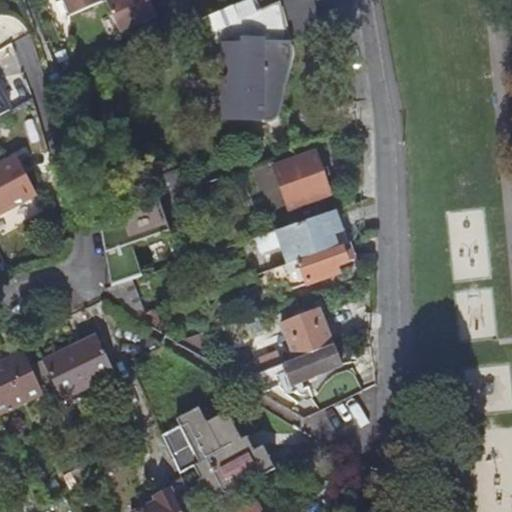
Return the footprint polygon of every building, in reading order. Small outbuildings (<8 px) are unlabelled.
[(61,0),(69,18),(101,4),(99,0),(61,0)] [(147,0),(111,0),(105,3),(119,34),(155,19),(148,1),(147,0)] [(253,0),(204,21),(215,51),(215,64),(228,65),(227,85),(220,85),(219,120),(242,121),(242,123),(265,123),(267,123),(270,122),(272,121),(273,120),(275,118),(276,114),(283,85),(288,65),(288,59),(287,46),(314,34),(308,0),(253,0)] [(0,117),(9,112),(0,96),(0,117)] [(290,211),(296,226),(335,213),(314,155),(274,168),(288,211),(290,211)] [(16,159),(0,167),(0,215),(35,197),(16,159)] [(144,274),(134,244),(173,230),(161,196),(115,212),(118,222),(102,228),(121,282),(144,274)] [(335,213),(296,226),(276,233),(287,266),(338,249),(333,236),(341,233),(335,213)] [(349,245),(338,249),(287,266),(271,272),(274,281),(301,271),(304,278),(299,280),(302,285),(306,284),(307,286),(334,277),(332,270),(355,262),(349,245)] [(281,327),(295,361),(334,347),(320,312),(281,327)] [(43,364),(61,404),(115,378),(96,338),(43,364)] [(248,380),(242,382),(256,390),(277,382),(276,379),(286,375),(291,388),(342,368),(334,347),(295,361),(282,367),(262,374),(248,380)] [(21,352),(0,363),(0,412),(42,390),(21,352)] [(277,354),(258,362),(262,374),(282,367),(277,354)] [(248,380),(262,374),(258,362),(243,367),(248,380)] [(330,386),(338,405),(362,394),(355,375),(330,386)] [(161,437),(178,475),(193,468),(195,472),(244,448),(227,414),(206,424),(198,409),(175,421),(179,428),(161,437)] [(196,482),(209,505),(275,471),(263,448),(249,456),(244,448),(195,472),(199,480),(196,482)] [(139,511),(177,511),(167,491),(152,498),(155,504),(139,511)]
